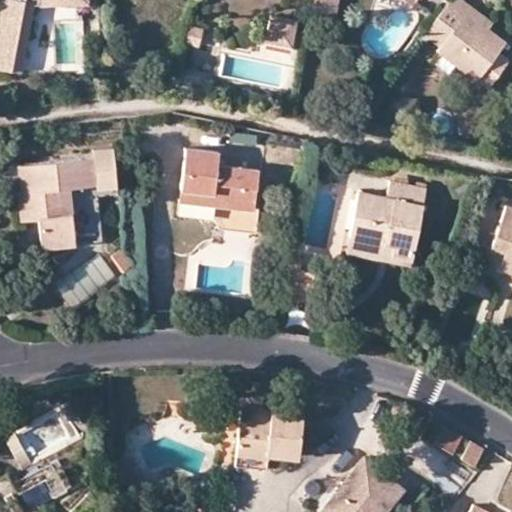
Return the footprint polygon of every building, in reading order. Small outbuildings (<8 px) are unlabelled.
[(0,0),(0,5),(3,6),(0,19),(0,65),(20,69),(33,2),(33,0),(67,0),(67,1),(87,1),(87,0),(0,0)] [(317,0),(315,12),(336,15),(338,0),(317,0)] [(507,39),(491,25),(470,9),(474,4),(469,0),(449,0),(438,15),(454,26),(442,43),(439,47),(479,76),(507,39)] [(494,19),(474,4),(470,9),(491,25),(494,19)] [(270,15),(265,41),(291,46),(296,20),(270,15)] [(454,26),(438,15),(427,31),(442,43),(454,26)] [(76,60),(56,61),(56,72),(76,71),(76,60)] [(482,99),(477,124),(497,128),(502,103),(482,99)] [(92,147),(92,155),(95,182),(115,180),(111,145),(92,147)] [(185,146),(181,184),(213,188),(212,201),(214,201),(214,205),(215,211),(220,224),(257,227),(261,205),(253,204),(257,168),(217,163),(218,150),(185,146)] [(92,155),(20,163),(23,189),(18,190),(21,218),(37,217),(39,236),(74,233),(79,232),(80,240),(101,238),(95,182),(92,155)] [(357,188),(348,233),(391,242),(389,251),(411,255),(425,185),(388,177),(385,194),(357,188)] [(213,188),(181,184),(179,197),(212,201),(213,188)] [(511,204),(506,202),(491,240),(503,245),(495,265),(511,271),(511,204)] [(75,243),(74,233),(39,236),(41,247),(75,243)] [(410,261),(411,255),(389,251),(391,242),(348,233),(345,248),(410,261)] [(483,260),(495,265),(503,245),(491,240),(483,260)] [(130,261),(119,246),(111,252),(122,267),(130,261)] [(302,257),(292,255),(286,296),(311,300),(316,270),(301,268),(302,257)] [(270,417),(241,414),(235,464),(266,468),(268,452),(298,455),(303,412),(271,409),(270,417)] [(452,451),(462,436),(445,426),(436,441),(452,451)] [(474,463),(482,448),(470,441),(462,457),(474,463)] [(382,511),(403,487),(364,456),(318,511),(382,511)] [(46,483),(30,491),(36,504),(52,496),(46,483)]
